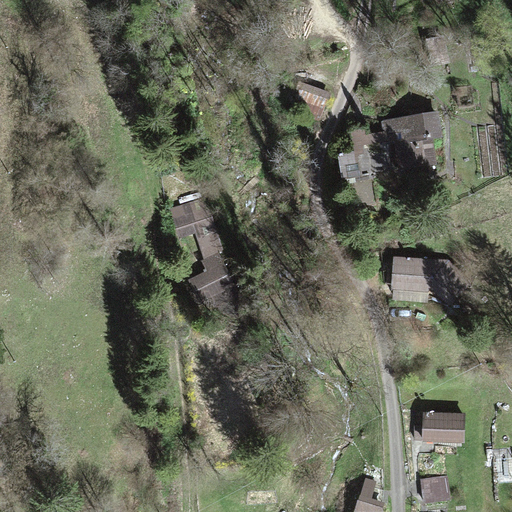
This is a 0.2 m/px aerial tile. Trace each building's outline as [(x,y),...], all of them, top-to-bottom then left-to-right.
[(330,91),(298,80),(292,97),(324,108),(330,91)] [(395,141),(399,168),(436,163),(432,138),(440,137),(436,110),(383,118),(386,142),(395,141)] [(364,128),(351,131),(354,153),(341,155),(344,177),(359,175),(356,155),(368,153),(364,128)] [(208,197),(171,208),(180,236),(217,225),(208,197)] [(208,275),(191,282),(200,304),(215,297),(219,306),(239,298),(222,257),(204,265),(208,275)] [(427,301),(428,288),(449,305),(469,284),(447,259),(394,257),(391,299),(427,301)] [(433,415),(422,415),(422,426),(415,425),(414,440),(464,442),(465,414),(433,412),(433,415)] [(449,477),(422,479),(423,501),(450,499),(449,477)] [(384,511),(386,499),(371,499),(380,480),(367,478),(356,500),(355,511),(384,511)]
